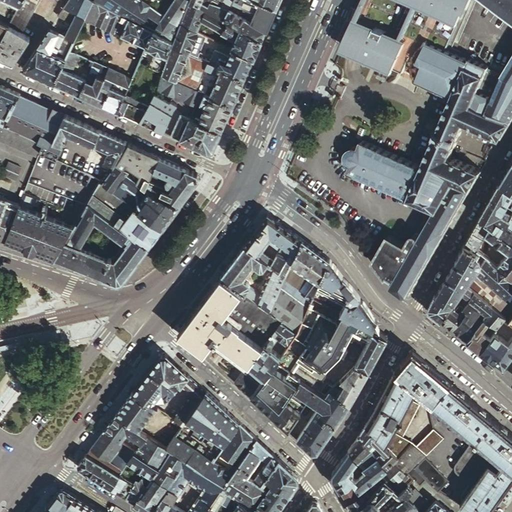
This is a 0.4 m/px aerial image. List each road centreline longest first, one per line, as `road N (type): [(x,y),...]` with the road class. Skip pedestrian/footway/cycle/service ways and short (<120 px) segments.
road 1 (residential): [(250,181),(0,70)]
road 2 (residential): [(145,313),(315,473)]
road 3 (residential): [(250,181),(341,243),(411,322)]
road 4 (residential): [(511,146),(411,322)]
road 5 (primary): [(330,0),(250,181)]
road 6 (primary): [(145,313),(115,324),(20,447)]
road 7 (primary): [(49,462),(141,342),(145,313)]
road 8 (residential): [(411,322),(315,473)]
road 9 (primary): [(250,181),(145,313)]
road 10 (primary): [(145,313),(0,259)]
road 11 (residential): [(411,322),(511,401)]
